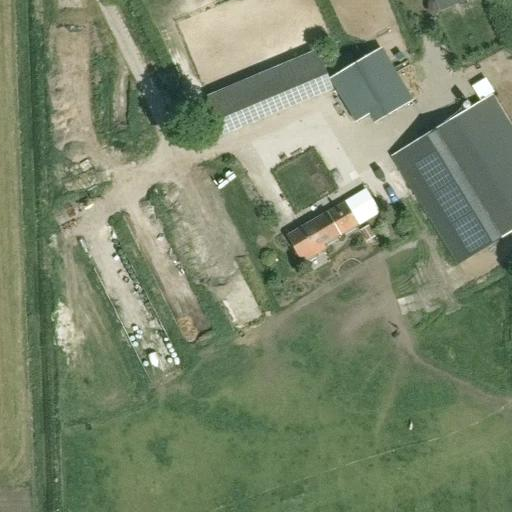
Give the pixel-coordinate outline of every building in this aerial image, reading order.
[(412,102),(381,49),(330,80),(361,132),(412,102)] [(285,110),(269,73),(250,81),(265,118),(285,110)] [(511,229),(511,128),(491,95),(392,156),(458,263),(511,229)] [(293,214),(355,177),(331,135),(268,172),(293,214)] [(381,178),(287,236),(302,262),(397,204),(381,178)]
